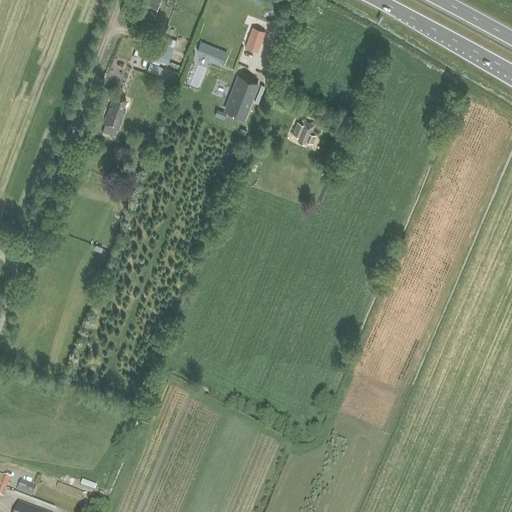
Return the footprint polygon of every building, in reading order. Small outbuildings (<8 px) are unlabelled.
[(144,0),(142,6),(156,12),(159,6),(158,6),(146,0),(145,0),(144,0)] [(252,26),(247,39),(244,47),(258,52),(261,44),(266,32),(252,26)] [(171,53),(173,48),(158,42),(156,48),(152,57),(167,63),(171,53)] [(197,46),(194,54),(216,63),(219,56),(206,50),(197,46)] [(149,66),(147,70),(158,74),(161,67),(150,63),(149,66)] [(225,110),(244,117),(258,83),(239,76),(236,82),(240,83),(233,101),(229,99),(225,110)] [(119,128),(125,109),(122,108),(126,99),(116,96),(114,101),(112,100),(103,123),(119,128)] [(312,133),(315,124),(304,121),(298,137),(300,137),(299,141),(307,144),(310,133),(312,133)] [(153,141),(156,134),(147,130),(144,138),(153,141)] [(343,149),(349,134),(339,131),(334,145),(343,149)] [(0,485),(6,488),(10,478),(3,476),(3,477),(0,475),(0,485)] [(32,497),(36,486),(21,480),(17,492),(32,497)] [(58,484),(56,489),(81,498),(83,494),(58,484)] [(89,511),(92,504),(84,501),(81,510),(84,511),(89,511)] [(44,511),(19,502),(15,511),(44,511)]
